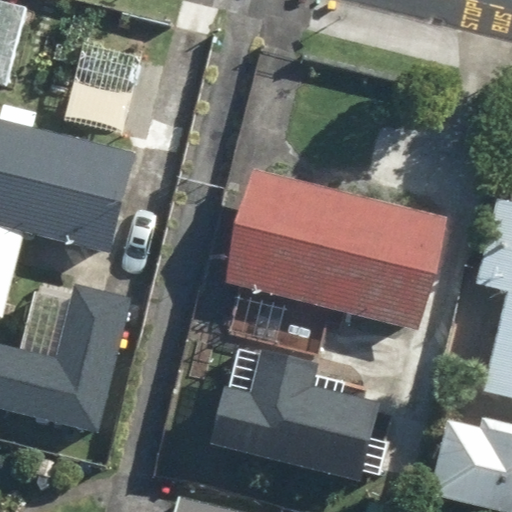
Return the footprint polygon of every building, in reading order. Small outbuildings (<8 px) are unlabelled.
[(145,148),(0,109),(0,281),(0,280),(24,286),(37,235),(116,256),(145,148)] [(461,223),(259,167),(227,280),(429,336),(461,223)] [(511,201),(509,201),(490,285),(511,290),(511,354),(503,394),(511,395),(511,201)] [(136,366),(52,345),(31,429),(114,450),(136,366)] [(229,387),(213,441),(377,487),(398,411),(325,390),(332,363),(278,347),(273,365),(249,359),(240,390),(229,387)] [(511,511),(511,429),(467,417),(446,497),(504,511),(511,511)] [(269,511),(184,490),(178,511),(269,511)]
